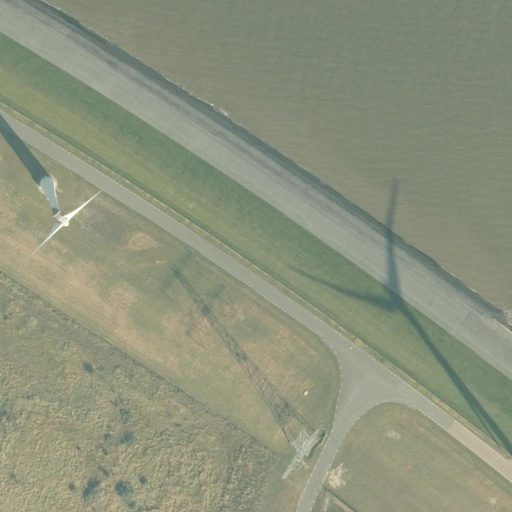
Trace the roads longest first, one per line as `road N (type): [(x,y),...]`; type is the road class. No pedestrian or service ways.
road 1 (unclassified): [(375,372),(220,257),(0,117)]
road 2 (unclassified): [(511,476),(375,372)]
road 3 (unclassified): [(303,511),(375,372)]
